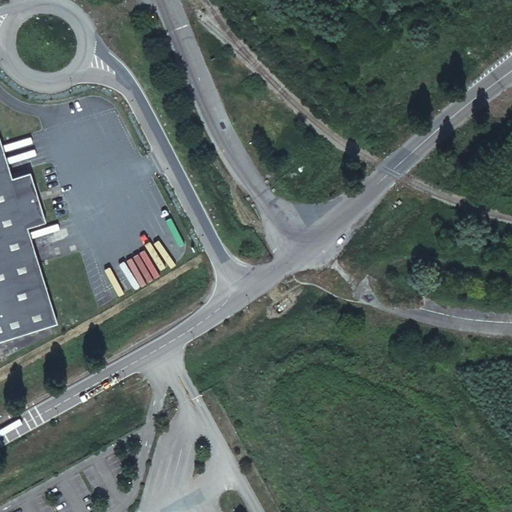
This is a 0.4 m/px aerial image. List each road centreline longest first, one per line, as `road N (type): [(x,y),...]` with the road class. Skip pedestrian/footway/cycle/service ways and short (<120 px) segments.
road 1 (unclassified): [(276,267),(511,70)]
road 2 (unknown): [(0,508),(150,422)]
road 3 (unknown): [(190,398),(169,469),(144,511)]
